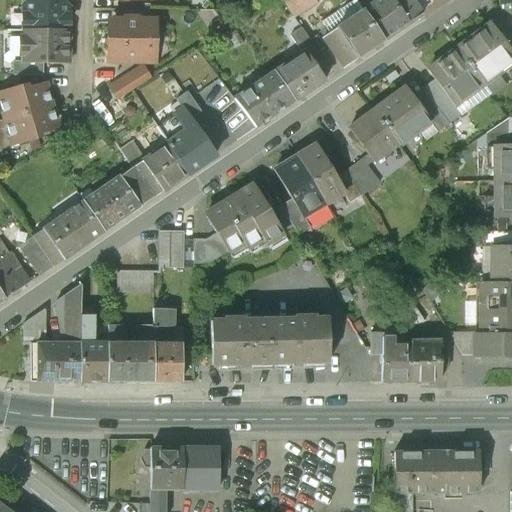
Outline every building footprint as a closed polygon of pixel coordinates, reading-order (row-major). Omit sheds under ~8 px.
[(29,0),(24,4),(24,29),(71,30),(71,7),(64,0),(29,0)] [(279,0),(293,19),(315,4),(311,0),(279,0)] [(386,0),(379,0),(363,11),(383,41),(405,27),(386,0)] [(422,15),(420,12),(411,0),(386,0),(405,27),(422,15)] [(411,0),(420,12),(433,3),(431,0),(411,0)] [(149,9),(148,24),(152,24),(176,25),(176,9),(149,9)] [(363,11),(335,29),(356,59),(383,41),(363,11)] [(105,24),(105,65),(152,65),(152,24),(148,24),(105,24)] [(505,87),(496,76),(511,64),(511,55),(505,47),(490,26),(457,50),(483,85),(491,97),(505,87)] [(70,62),(71,30),(24,29),(24,61),(45,62),(70,62)] [(301,29),(289,38),(300,55),(304,52),(307,55),(315,50),(301,29)] [(344,68),(356,59),(335,29),(323,38),(344,68)] [(453,107),(483,85),(457,50),(427,72),(434,81),(453,107)] [(300,55),(275,73),(295,101),(324,81),(307,55),(304,52),(300,55)] [(45,76),(45,62),(24,61),(14,61),(14,75),(45,76)] [(107,88),(115,100),(147,80),(139,68),(107,88)] [(255,128),(295,101),(275,73),(234,101),(255,128)] [(434,81),(422,90),(448,125),(460,116),(453,107),(434,81)] [(1,94),(7,117),(52,105),(46,82),(1,94)] [(404,90),(372,114),(397,147),(429,123),(411,98),(404,90)] [(437,134),(448,125),(422,90),(411,98),(429,123),(437,134)] [(200,112),(187,93),(175,101),(182,110),(189,120),(196,116),(200,112)] [(58,128),(52,105),(7,117),(12,139),(58,128)] [(167,145),(168,144),(188,174),(215,157),(189,120),(182,110),(156,128),(167,145)] [(374,164),(397,147),(372,114),(349,131),(368,157),(374,164)] [(119,151),(131,169),(142,161),(146,159),(134,141),(119,151)] [(142,161),(131,169),(152,199),(163,192),(188,174),(168,144),(167,145),(146,159),(142,161)] [(316,147),(295,159),(323,206),(342,194),(344,193),(336,180),(316,147)] [(492,148),(492,183),(511,183),(511,147),(492,148)] [(361,197),(378,184),(367,169),(374,164),(368,157),(346,173),(361,197)] [(302,218),(323,206),(295,159),(274,172),(291,201),(302,218)] [(118,177),(83,201),(103,232),(139,208),(152,199),(131,169),(118,177)] [(346,173),(336,180),(344,193),(342,194),(348,205),(361,197),(346,173)] [(511,183),(492,183),(492,219),(505,219),(511,219),(511,183)] [(229,254),(245,245),(248,250),(263,241),(266,245),(282,235),(253,186),(205,214),(218,235),(229,254)] [(41,229),(31,235),(52,266),(62,260),(103,232),(83,201),(41,229)] [(279,208),(297,237),(309,230),(302,218),(291,201),(279,208)] [(183,234),(160,233),(159,269),(183,270),(183,234)] [(481,248),(490,248),(511,247),(511,236),(510,234),(505,234),(481,235),(481,248)] [(39,275),(52,266),(31,235),(18,245),(39,275)] [(218,235),(208,241),(194,241),(195,268),(206,268),(229,254),(218,235)] [(511,247),(490,248),(490,285),(511,284),(511,247)] [(10,252),(0,258),(0,292),(4,299),(29,282),(10,252)] [(153,296),(153,273),(117,273),(117,296),(153,296)] [(478,285),(479,336),(511,335),(511,284),(490,285),(478,285)] [(65,343),(80,343),(80,317),(80,287),(65,298),(65,343)] [(391,307),(399,329),(424,323),(410,302),(391,307)] [(153,311),(153,326),(152,347),(166,347),(166,332),(175,332),(175,311),(153,311)] [(24,343),(38,343),(44,343),(45,313),(25,327),(24,343)] [(80,317),(80,343),(92,343),(92,317),(80,317)] [(295,321),(270,321),(271,367),(327,366),(326,320),(313,321),(313,318),(295,318),(295,321)] [(212,368),(271,367),(270,321),(243,322),(243,319),(224,319),(225,322),(211,322),(212,368)] [(106,343),(106,346),(123,346),(123,325),(106,325),(106,343)] [(141,326),(140,346),(152,347),(153,326),(141,326)] [(511,358),(511,335),(479,336),(472,336),(472,359),(511,358)] [(461,359),(472,359),(472,336),(448,336),(461,359)] [(369,361),(381,360),(381,343),(381,337),(369,337),(369,361)] [(37,381),(79,382),(80,343),(65,343),(44,343),(38,343),(37,356),(37,381)] [(79,382),(105,382),(106,346),(106,343),(92,343),(80,343),(79,382)] [(381,360),(381,387),(410,387),(410,351),(390,351),(390,343),(381,343),(381,360)] [(105,382),(152,382),(152,347),(140,346),(123,346),(106,346),(105,382)] [(410,346),(410,351),(410,387),(438,387),(438,346),(410,346)] [(166,347),(152,347),(152,382),(180,383),(180,347),(166,347)] [(25,381),(37,381),(37,356),(25,356),(25,381)] [(151,492),(186,492),(187,451),(151,451),(151,492)] [(218,451),(187,451),(186,492),(217,492),(218,451)] [(476,452),(395,452),(395,495),(412,495),(477,494),(476,452)] [(395,495),(395,511),(412,511),(412,495),(395,495)] [(0,511),(17,511),(0,499),(0,511)]
